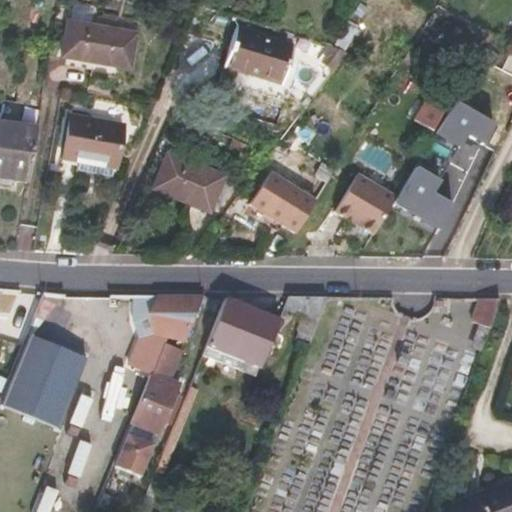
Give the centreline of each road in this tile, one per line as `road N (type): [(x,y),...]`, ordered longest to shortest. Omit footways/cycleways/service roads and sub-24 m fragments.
road 1 (tertiary): [(511,278),(0,267)]
road 2 (unknown): [(511,444),(492,434),(481,414),(511,301)]
